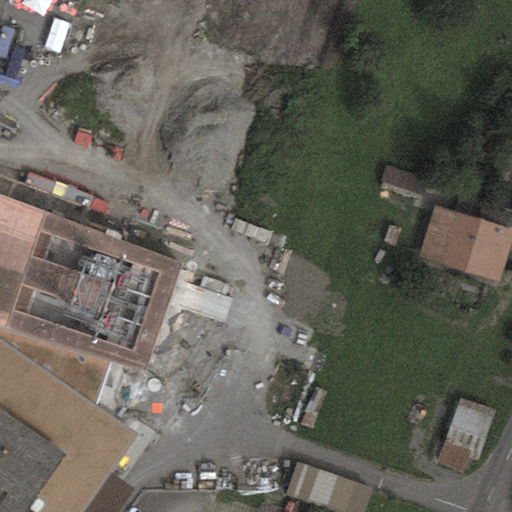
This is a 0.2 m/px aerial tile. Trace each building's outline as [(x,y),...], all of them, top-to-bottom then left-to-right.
[(388,166),(384,202),(416,205),(420,169),(388,166)] [(511,176),(500,203),(511,209),(511,176)] [(80,511),(133,435),(99,407),(113,362),(151,371),(172,291),(179,266),(0,195),(0,491),(25,509),(22,511),(80,511)] [(502,215),(484,209),(480,223),(440,210),(426,253),(497,276),(511,228),(511,224),(500,221),(502,215)] [(449,442),(469,449),(477,452),(490,412),(464,403),(460,414),(459,413),(449,442)] [(469,449),(449,442),(441,461),(463,468),(469,449)] [(350,511),(359,489),(298,466),(287,497),(327,511),(350,511)]
